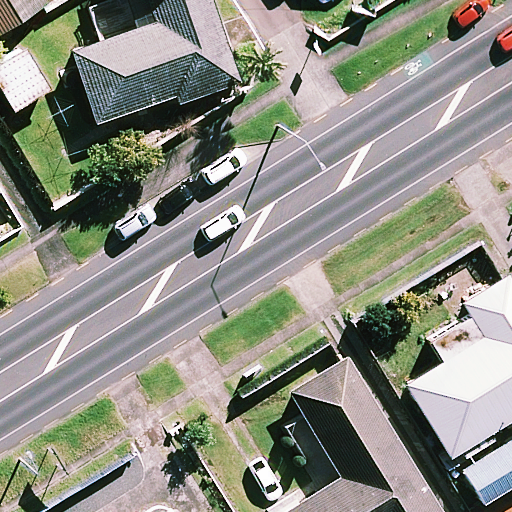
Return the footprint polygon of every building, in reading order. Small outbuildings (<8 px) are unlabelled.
[(0,0),(0,24),(37,0),(0,0)] [(229,79),(203,0),(120,0),(130,26),(62,48),(86,120),(165,93),(167,100),(229,79)] [(39,89),(15,46),(0,53),(0,100),(4,108),(39,89)] [(511,403),(511,309),(488,277),(453,302),(460,312),(421,340),(434,357),(395,384),(444,452),(511,403)] [(435,511),(338,353),(280,388),(332,473),(268,511),(435,511)] [(511,477),(511,430),(453,467),(474,501),(511,477)]
